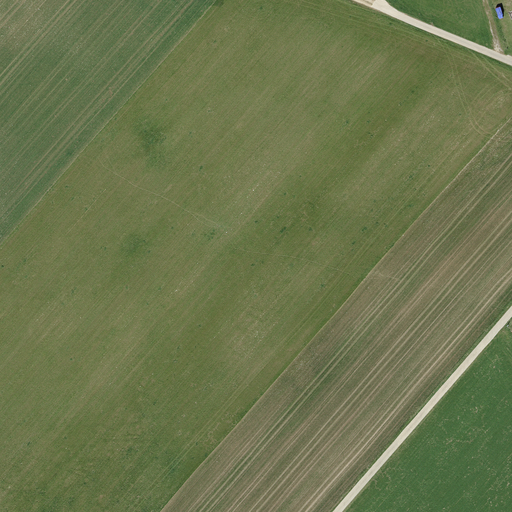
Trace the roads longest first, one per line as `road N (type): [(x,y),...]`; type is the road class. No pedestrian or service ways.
road 1 (track): [(340,511),(511,312)]
road 2 (track): [(359,0),(496,57)]
